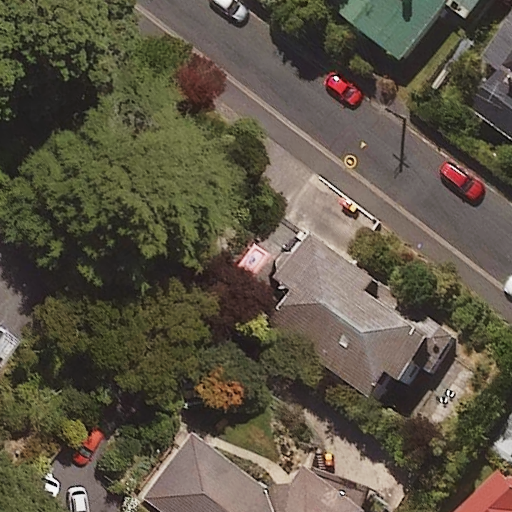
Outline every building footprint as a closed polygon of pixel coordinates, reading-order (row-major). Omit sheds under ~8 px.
[(483,0),(338,0),(406,56),(452,0),(454,0),(472,14),(483,0)] [(511,20),(488,54),(507,68),(479,107),(511,130),(511,20)] [(400,379),(414,389),(439,354),(453,363),(468,342),(307,226),(248,307),(382,404),(400,379)] [(511,413),(490,445),(511,460),(511,413)] [(285,497),(190,428),(143,493),(168,511),(371,511),(375,507),(311,461),(285,497)] [(458,511),(511,511),(511,467),(509,464),(458,511)]
